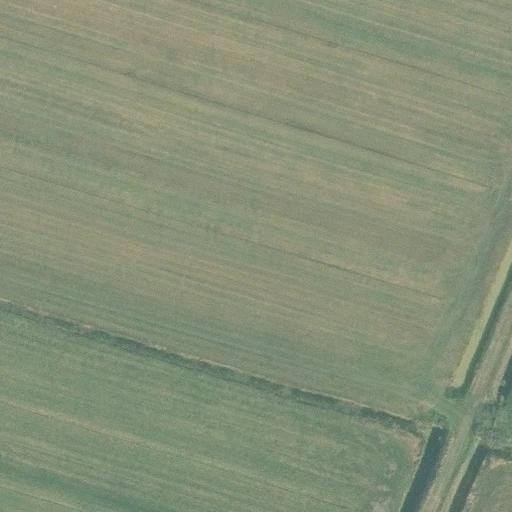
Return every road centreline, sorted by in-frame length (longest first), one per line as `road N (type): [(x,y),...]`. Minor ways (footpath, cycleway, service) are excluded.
road 1 (residential): [(0,52),(454,196)]
road 2 (unclassified): [(328,511),(454,196)]
road 3 (residential): [(244,511),(0,437)]
road 4 (track): [(427,511),(511,303)]
